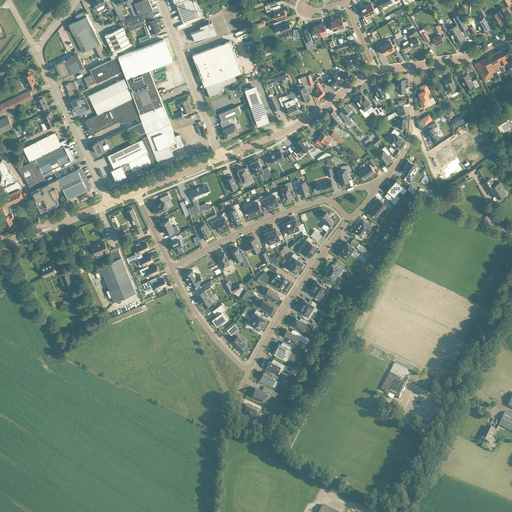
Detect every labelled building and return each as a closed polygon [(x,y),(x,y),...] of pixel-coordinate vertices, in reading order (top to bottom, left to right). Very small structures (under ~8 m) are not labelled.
[(110,1),(109,0),(92,0),(97,8),(103,4),(104,5),(106,4),(107,6),(106,6),(108,10),(113,7),(110,1)] [(140,0),(129,4),(131,9),(134,16),(148,10),(153,9),(149,0),(140,0)] [(173,0),(175,3),(176,2),(183,22),(199,15),(193,0),(173,0)] [(265,6),(269,4),(270,8),(272,7),(274,12),(273,12),(276,19),(287,15),(284,8),(281,9),(278,1),(279,1),(279,0),(265,5),(265,6)] [(371,3),(366,6),(372,16),(371,14),(376,11),(377,14),(380,12),(377,7),(374,8),(371,3)] [(372,16),(366,6),(361,8),(365,17),(363,18),(366,24),(368,22),(367,19),(372,16)] [(486,14),(482,6),(478,9),(482,17),(486,14)] [(497,26),(504,21),(501,16),(503,15),(503,16),(507,13),(503,6),(500,9),(501,11),(499,13),(498,11),(491,15),(497,26)] [(148,10),(134,16),(121,21),(126,30),(127,32),(144,25),(147,35),(139,38),(140,41),(154,36),(153,32),(160,29),(156,18),(151,20),(151,19),(149,16),(150,15),(148,10)] [(107,56),(100,43),(85,11),(76,15),(76,17),(75,18),(75,20),(75,21),(69,24),(71,29),(83,52),(95,46),(101,59),(107,56)] [(427,15),(431,22),(435,20),(431,13),(427,15)] [(458,24),(449,29),(454,37),(452,38),(455,42),(463,37),(462,36),(464,35),(461,31),(467,27),(465,23),(460,14),(453,17),(458,24)] [(341,17),(336,19),(339,28),(340,30),(349,26),(346,20),(343,21),(341,17)] [(441,18),(438,20),(440,24),(444,31),(447,29),(441,18)] [(474,19),(470,21),(474,28),(478,26),(479,27),(481,32),(489,27),(487,23),(484,18),(476,22),(474,19)] [(282,19),(273,22),(275,27),(279,25),(281,32),(291,27),(288,21),(287,22),(283,23),(282,19)] [(332,26),(329,27),(331,33),(340,30),(339,28),(336,19),(330,20),(332,26)] [(201,29),(192,33),(195,41),(216,33),(211,21),(200,25),(201,29)] [(324,23),(318,25),(322,36),(331,33),(329,27),(326,28),(324,23)] [(438,35),(437,36),(433,38),(436,44),(444,40),(442,38),(445,37),(442,30),(441,30),(438,24),(434,26),(438,35)] [(322,36),(318,25),(313,26),(314,30),(311,31),(313,37),(321,34),(322,36)] [(123,26),(105,35),(113,53),(132,44),(123,26)] [(297,30),(296,36),(303,37),(304,38),(305,41),(306,44),(308,49),(316,48),(315,43),(313,43),(313,42),(308,28),(306,29),(307,30),(304,30),(297,30)] [(412,40),(409,41),(409,42),(412,47),(420,43),(413,30),(408,32),(412,40)] [(400,31),(395,34),(396,37),(399,42),(402,41),(403,44),(404,44),(404,45),(407,50),(412,47),(409,42),(409,41),(408,39),(404,33),(402,35),(400,31)] [(421,34),(426,42),(430,39),(425,31),(421,34)] [(389,38),(384,41),(385,43),(390,52),(395,49),(389,38)] [(175,135),(149,69),(172,60),(164,39),(159,40),(118,56),(140,113),(139,113),(148,136),(157,160),(157,161),(173,155),(171,149),(183,145),(179,133),(175,135)] [(223,86),(223,85),(238,80),(236,74),(242,72),(230,40),(192,54),(205,86),(206,86),(210,96),(223,91),(222,88),(223,86)] [(379,43),(376,45),(379,51),(382,49),(385,54),(390,52),(385,43),(380,46),(379,43)] [(505,48),(500,50),(506,62),(507,63),(509,68),(511,67),(511,65),(510,63),(511,63),(509,59),(510,59),(507,52),(505,48)] [(500,60),(501,62),(499,64),(500,66),(500,67),(503,66),(502,64),(506,62),(500,50),(497,52),(497,54),(500,60)] [(487,57),(495,70),(499,68),(499,67),(500,66),(499,64),(501,62),(500,60),(497,54),(497,52),(487,57)] [(66,74),(67,75),(84,67),(77,53),(65,59),(63,59),(64,60),(55,64),(61,77),(66,74)] [(345,60),(349,69),(353,68),(352,66),(359,63),(357,59),(360,58),(358,54),(355,55),(356,56),(349,59),(349,58),(345,60)] [(123,70),(117,56),(95,67),(90,69),(92,74),(84,78),(88,86),(92,84),(96,82),(97,83),(123,70)] [(495,70),(487,57),(475,64),(477,68),(484,81),(493,76),(491,72),(495,70)] [(23,77),(29,89),(37,84),(32,73),(31,74),(30,71),(26,72),(28,75),(23,77)] [(337,71),(331,75),(331,76),(338,84),(339,83),(340,84),(342,82),(342,81),(343,80),(338,75),(339,74),(337,71)] [(468,73),(459,77),(465,89),(474,84),(475,87),(479,85),(476,79),(472,81),(468,73)] [(309,85),(306,75),(300,77),(304,86),(297,89),(299,92),(298,92),(299,93),(302,100),(303,99),(303,100),(306,99),(306,98),(309,97),(306,88),(310,87),(309,85)] [(331,76),(327,80),(333,87),(338,84),(331,76)] [(446,86),(447,85),(451,93),(458,90),(454,83),(451,76),(443,80),(446,86)] [(124,78),(89,94),(94,105),(98,114),(108,109),(133,96),(124,78)] [(405,79),(397,79),(398,92),(406,92),(405,79)] [(69,91),(68,92),(70,95),(80,91),(75,81),(71,83),(70,82),(65,84),(69,91)] [(325,93),(321,89),(323,88),(320,84),(318,81),(315,83),(318,88),(315,90),(317,92),(315,94),(319,98),(325,93)] [(385,95),(386,98),(390,97),(388,91),(385,92),(381,84),(379,85),(378,84),(375,86),(375,87),(378,94),(375,95),(377,100),(380,99),(379,98),(385,95)] [(419,93),(422,99),(419,100),(423,108),(428,105),(426,100),(430,98),(427,94),(430,92),(425,84),(421,87),(423,91),(419,93)] [(258,88),(246,93),(258,126),(262,124),(262,123),(269,120),(267,116),(268,116),(258,88)] [(0,107),(0,114),(33,98),(29,90),(0,104),(0,105),(1,107),(0,107)] [(291,93),(287,95),(289,100),(290,100),(292,104),(290,105),(294,113),(299,111),(292,95),(294,94),(293,90),(290,92),(291,93)] [(357,98),(354,99),(364,112),(367,110),(369,113),(373,110),(377,116),(380,113),(377,108),(378,108),(376,106),(373,108),(372,106),(372,105),(370,103),(367,99),(364,95),(363,93),(362,93),(360,95),(360,94),(356,97),(357,98)] [(84,95),(72,101),(75,105),(77,104),(81,111),(87,108),(84,104),(87,102),(84,95)] [(269,98),(274,110),(280,108),(274,95),(269,98)] [(282,96),(279,98),(282,104),(285,103),(290,115),(294,113),(290,105),(292,104),(290,100),(289,100),(287,95),(283,97),(282,96)] [(90,117),(86,120),(92,132),(97,130),(122,118),(124,123),(137,117),(139,122),(142,120),(133,96),(108,109),(98,114),(90,117)] [(48,106),(43,97),(36,100),(41,109),(48,106)] [(191,110),(187,99),(179,102),(183,111),(174,114),(176,120),(183,117),(182,113),(191,110)] [(342,110),(339,113),(349,125),(353,122),(350,119),(347,116),(353,111),(349,106),(346,103),(340,108),(342,110)] [(241,112),(238,105),(223,111),(219,113),(222,121),(220,121),(222,126),(227,124),(230,123),(228,118),(241,112)] [(400,106),(396,108),(399,115),(400,114),(401,117),(399,117),(398,128),(401,128),(401,127),(402,127),(406,127),(407,120),(406,120),(406,118),(404,113),(405,112),(403,106),(400,108),(400,106)] [(335,127),(337,125),(339,124),(341,127),(345,124),(333,110),(329,114),(335,121),(331,123),(335,127)] [(41,124),(44,129),(56,124),(50,112),(42,116),(44,122),(41,124)] [(421,119),(425,124),(432,119),(428,114),(421,119)] [(455,127),(465,121),(461,115),(451,120),(455,127)] [(7,116),(0,119),(0,133),(13,127),(7,116)] [(141,133),(146,131),(142,121),(127,127),(129,130),(131,131),(135,129),(141,133)] [(430,129),(426,132),(433,142),(439,138),(433,129),(437,126),(435,122),(428,126),(430,129)] [(223,129),(227,137),(236,133),(239,132),(236,124),(228,127),(223,129)] [(397,147),(402,140),(401,139),(402,138),(398,134),(399,132),(394,128),(391,132),(393,134),(388,140),(397,147)] [(330,135),(341,143),(344,139),(333,131),(330,135)] [(26,163),(30,161),(61,146),(55,132),(23,147),(24,149),(22,150),(24,154),(22,155),(26,163)] [(322,132),(318,137),(315,143),(320,147),(324,141),(327,143),(329,141),(335,145),(338,141),(328,134),(327,135),(322,132)] [(378,135),(372,141),(375,145),(382,139),(378,135)] [(157,160),(148,136),(142,138),(108,155),(114,168),(111,170),(115,179),(119,179),(126,176),(126,174),(146,164),(147,166),(154,162),(153,161),(157,160)] [(98,153),(111,147),(106,137),(93,144),(98,153)] [(296,149),(294,151),(298,157),(304,153),(303,152),(309,147),(311,145),(307,140),(305,141),(301,137),(295,142),(298,146),(296,148),(296,149)] [(35,159),(18,167),(27,180),(28,182),(29,184),(29,186),(31,190),(49,182),(47,177),(45,178),(43,175),(43,174),(57,167),(63,164),(67,162),(71,160),(74,157),(69,146),(65,146),(64,145),(60,147),(35,159)] [(391,153),(385,146),(382,148),(384,150),(377,156),(377,157),(378,160),(379,159),(384,165),(391,159),(388,155),(391,153)] [(441,150),(434,155),(436,159),(437,158),(440,163),(442,161),(443,164),(456,156),(454,153),(449,146),(441,151),(441,150)] [(280,150),(267,156),(271,164),(279,160),(284,158),(284,157),(280,150)] [(319,160),(332,155),(326,151),(317,158),(319,160)] [(290,153),(286,156),(287,156),(289,159),(291,162),(295,160),(290,153)] [(376,163),(371,157),(368,160),(373,166),(376,163)] [(442,170),(441,171),(446,178),(450,176),(449,175),(453,172),(453,173),(456,172),(457,173),(462,169),(458,164),(460,162),(457,158),(446,165),(447,167),(442,170)] [(0,169),(0,170),(1,171),(1,173),(0,172),(0,173),(2,173),(2,175),(2,177),(2,178),(1,180),(0,182),(0,186),(0,187),(1,187),(2,189),(0,189),(0,192),(2,196),(20,189),(23,187),(17,179),(10,170),(10,171),(9,171),(8,167),(6,165),(5,163),(2,160),(2,159),(0,161),(0,169)] [(258,159),(250,163),(255,175),(263,171),(266,177),(271,175),(268,167),(262,169),(258,159)] [(405,167),(402,171),(407,174),(404,179),(409,183),(415,174),(412,172),(416,166),(416,165),(414,164),(413,163),(408,160),(405,165),(406,165),(405,167)] [(497,163),(502,170),(507,167),(502,160),(497,163)] [(342,170),(337,171),(340,183),(349,181),(347,171),(350,170),(349,165),(348,164),(341,166),(342,170)] [(376,171),(369,164),(359,172),(365,179),(371,173),(372,174),(376,171)] [(80,167),(54,180),(57,188),(62,186),(68,198),(71,197),(71,198),(75,197),(74,197),(73,196),(78,193),(79,195),(83,193),(83,194),(86,192),(85,192),(89,190),(91,190),(92,188),(90,188),(88,184),(89,183),(87,181),(84,176),(85,176),(84,173),(83,173),(80,167)] [(238,171),(237,171),(239,175),(240,175),(242,182),(250,179),(251,182),(255,181),(253,178),(250,171),(247,172),(245,168),(245,167),(242,168),(241,167),(238,169),(238,170),(238,171)] [(232,177),(225,179),(230,190),(237,187),(232,177)] [(464,177),(456,182),(459,186),(467,181),(464,177)] [(213,190),(214,193),(223,190),(218,179),(213,181),(216,188),(213,190)] [(299,179),(293,181),(296,189),(299,187),(302,195),(305,194),(305,195),(309,194),(309,193),(305,181),(300,182),(299,179)] [(331,179),(317,183),(318,186),(319,191),(333,187),(331,179)] [(501,196),(506,193),(503,189),(499,183),(493,186),(489,179),(483,183),(489,193),(493,190),(498,198),(500,197),(501,197),(501,196)] [(31,190),(41,211),(59,203),(56,197),(59,196),(56,189),(57,188),(54,180),(53,180),(49,182),(31,190)] [(392,184),(387,190),(388,191),(387,192),(392,196),(389,199),(394,204),(400,197),(396,194),(400,191),(403,194),(407,190),(396,180),(393,183),(392,184)] [(281,188),(285,199),(287,199),(287,200),(291,198),(290,197),(292,197),(289,190),(293,188),(291,181),(286,183),(288,186),(281,188)] [(194,204),(188,207),(190,214),(201,210),(200,209),(195,197),(206,193),(205,190),(206,190),(204,185),(199,188),(198,187),(198,188),(196,189),(196,188),(188,191),(192,200),(192,199),(194,204)] [(420,187),(418,191),(425,195),(428,191),(420,187)] [(0,209),(6,206),(24,198),(20,189),(2,196),(0,197),(0,209)] [(268,194),(268,195),(273,206),(279,204),(276,197),(279,196),(277,190),(268,194)] [(157,204),(154,206),(155,208),(154,209),(156,213),(157,213),(168,208),(165,201),(170,199),(168,193),(160,197),(162,202),(161,202),(157,204)] [(175,196),(179,208),(186,205),(181,193),(175,196)] [(259,196),(259,197),(262,203),(265,202),(267,208),(268,208),(269,208),(273,207),(272,206),(273,206),(268,195),(263,197),(262,195),(259,196)] [(251,201),(256,213),(261,211),(259,204),(262,203),(259,197),(251,201)] [(373,207),(369,211),(372,213),(373,214),(374,215),(376,217),(386,205),(379,199),(374,205),(373,207),(372,207),(373,207)] [(243,204),(245,210),(248,209),(250,215),(252,215),(256,214),(255,213),(256,213),(251,201),(243,204)] [(228,212),(230,216),(231,216),(234,223),(236,222),(236,223),(240,221),(239,220),(241,220),(239,215),(243,213),(238,202),(233,204),(235,208),(229,211),(229,212),(228,212)] [(9,214),(6,206),(0,209),(3,217),(5,220),(7,225),(13,222),(11,218),(14,217),(12,213),(9,214)] [(137,233),(142,231),(132,208),(127,210),(128,213),(126,213),(128,220),(132,218),(135,227),(134,227),(137,233)] [(392,211),(399,217),(402,214),(395,208),(392,211)] [(223,214),(218,216),(223,228),(228,225),(229,225),(226,219),(229,218),(225,211),(222,212),(223,214)] [(323,214),(321,215),(325,221),(321,227),(327,231),(330,227),(330,226),(330,227),(328,225),(333,221),(326,212),(324,213),(323,214)] [(211,219),(209,220),(210,222),(212,226),(215,225),(216,227),(218,231),(218,230),(219,230),(220,231),(223,229),(223,228),(218,216),(217,214),(216,213),(209,216),(211,219)] [(290,220),(294,233),(303,229),(301,224),(298,225),(295,218),(294,219),(294,218),(290,220)] [(169,219),(161,223),(166,234),(170,231),(172,235),(179,231),(177,225),(173,227),(169,219)] [(354,231),(361,236),(366,231),(367,232),(372,226),(363,219),(358,224),(359,225),(358,226),(357,226),(357,227),(354,231)] [(283,230),(286,236),(294,233),(290,220),(284,222),(286,229),(283,230)] [(197,223),(193,225),(197,234),(201,232),(204,238),(205,237),(206,238),(209,236),(208,236),(211,234),(205,223),(199,226),(197,223)] [(374,231),(382,237),(386,233),(378,227),(374,231)] [(271,231),(270,231),(275,243),(280,241),(281,242),(284,241),(284,239),(281,234),(278,235),(277,232),(276,228),(275,229),(274,229),(270,230),(271,231)] [(173,242),(170,243),(173,249),(175,249),(177,253),(178,252),(179,253),(182,251),(182,250),(183,250),(181,246),(183,245),(182,244),(180,239),(188,235),(185,230),(171,237),(173,242)] [(264,241),(266,247),(275,243),(270,231),(269,231),(265,232),(265,233),(264,233),(266,237),(267,239),(264,241)] [(308,236),(303,243),(313,251),(317,246),(311,242),(313,240),(308,236)] [(245,245),(248,251),(251,250),(253,252),(260,249),(255,237),(250,240),(251,242),(249,242),(248,241),(247,241),(249,244),(245,245)] [(339,253),(345,258),(346,258),(354,247),(355,245),(356,246),(370,256),(372,253),(359,243),(353,239),(351,242),(352,242),(350,244),(347,242),(348,242),(347,242),(344,246),(342,249),(339,253)] [(96,244),(97,244),(92,246),(95,254),(103,251),(104,253),(108,251),(107,249),(108,249),(105,241),(100,243),(99,242),(96,244)] [(136,254),(134,255),(136,258),(142,255),(141,252),(149,248),(146,242),(141,245),(140,243),(136,244),(137,246),(136,247),(137,250),(135,252),(136,254)] [(297,251),(302,255),(304,252),(310,256),(311,255),(313,253),(313,252),(313,251),(303,243),(297,251)] [(110,253),(112,258),(113,259),(99,266),(109,289),(106,290),(109,297),(112,296),(114,301),(136,292),(119,250),(118,250),(117,248),(115,247),(110,249),(110,250),(111,253),(110,253)] [(250,265),(244,253),(241,254),(238,248),(238,247),(231,251),(236,260),(236,261),(242,258),(246,267),(250,265)] [(261,253),(266,264),(270,262),(265,251),(261,253)] [(218,255),(217,256),(219,259),(221,263),(225,271),(231,268),(232,270),(235,269),(236,268),(231,258),(228,260),(224,252),(221,254),(221,253),(218,255)] [(294,252),(288,260),(299,268),(299,267),(300,267),(302,263),(302,262),(297,259),(299,256),(294,252)] [(143,257),(142,255),(136,258),(140,266),(153,260),(150,254),(143,257)] [(325,274),(324,276),(329,279),(331,278),(332,278),(336,271),(339,273),(345,265),(337,259),(333,264),(332,263),(329,267),(327,269),(324,273),(325,274)] [(285,265),(283,268),(288,271),(290,269),(292,270),(296,272),(297,271),(297,272),(299,268),(288,260),(285,265)] [(45,277),(56,272),(52,263),(41,268),(45,277)] [(277,267),(271,263),(268,267),(274,271),(277,267)] [(149,276),(159,271),(156,265),(149,268),(148,265),(139,269),(142,275),(147,272),(149,276)] [(261,277),(267,271),(264,269),(258,274),(261,277)] [(193,270),(185,274),(192,287),(200,283),(199,282),(203,280),(200,274),(196,276),(193,270)] [(61,273),(68,289),(73,286),(67,271),(61,273)] [(277,280),(275,284),(282,288),(285,285),(284,284),(288,279),(282,275),(281,275),(277,273),(274,278),(277,280)] [(142,287),(144,290),(152,287),(153,290),(157,288),(158,290),(159,290),(161,289),(162,288),(161,287),(166,284),(164,278),(156,281),(155,277),(141,284),(142,287)] [(265,287),(267,283),(258,277),(256,281),(265,287)] [(313,285),(314,285),(313,286),(324,293),(329,285),(324,282),(322,285),(317,281),(316,282),(315,282),(313,285)] [(239,284),(232,288),(234,293),(241,287),(239,284)] [(313,286),(310,291),(316,295),(314,297),(319,301),(324,293),(313,286)] [(204,289),(196,294),(199,298),(198,299),(201,303),(202,303),(204,307),(212,302),(210,298),(213,296),(214,295),(211,291),(212,291),(210,287),(204,290),(204,289)] [(241,287),(234,293),(244,299),(248,292),(241,287)] [(268,288),(264,293),(273,298),(273,299),(275,300),(277,297),(276,297),(278,294),(268,288)] [(195,301),(198,299),(192,291),(189,293),(195,301)] [(254,300),(252,303),(259,308),(261,306),(270,312),(274,306),(263,299),(260,303),(257,302),(254,300)] [(301,304),(302,304),(313,311),(318,304),(312,300),(310,303),(305,299),(304,301),(303,300),(301,304)] [(222,303),(212,310),(216,316),(218,318),(214,321),(217,325),(221,322),(227,318),(223,311),(226,309),(222,303)] [(302,304),(298,310),(304,313),(302,316),(308,319),(313,311),(302,304)] [(256,309),(251,317),(262,324),(263,323),(263,324),(265,320),(265,319),(266,319),(260,315),(261,312),(256,309)] [(251,317),(246,325),(252,328),(254,325),(256,327),(259,329),(260,329),(260,328),(261,328),(263,325),(262,324),(251,317)] [(310,323),(304,319),(302,321),(297,318),(296,317),(295,319),(292,324),(302,330),(304,327),(305,328),(305,327),(308,329),(308,328),(307,328),(310,323)] [(235,324),(227,330),(232,335),(239,328),(235,324)] [(243,327),(240,333),(254,340),(257,335),(243,327)] [(283,336),(292,342),(294,338),(298,340),(299,338),(306,342),(309,338),(294,330),(293,332),(287,329),(283,336)] [(237,336),(230,342),(241,353),(247,347),(237,336)] [(276,349),(274,353),(282,357),(283,358),(285,354),(288,355),(289,355),(292,350),(290,349),(291,346),(282,341),(281,344),(280,343),(279,343),(276,349)] [(266,365),(267,365),(266,367),(277,372),(279,368),(282,370),(285,365),(279,362),(278,364),(270,360),(269,361),(268,361),(266,365)] [(381,390),(399,398),(405,386),(410,378),(409,377),(410,374),(407,373),(408,371),(394,364),(389,374),(381,390)] [(263,372),(260,379),(261,379),(265,381),(265,382),(275,387),(278,381),(281,382),(283,379),(270,372),(269,375),(263,372)] [(266,394),(267,393),(255,388),(256,388),(251,397),(251,396),(251,397),(262,402),(266,393),(266,394)] [(248,405),(244,413),(250,416),(251,416),(250,417),(255,419),(255,418),(256,418),(259,410),(248,405)] [(511,415),(505,412),(500,424),(511,429),(511,415)] [(496,431),(491,429),(487,427),(481,439),(482,439),(482,440),(483,440),(490,443),(496,431)]
